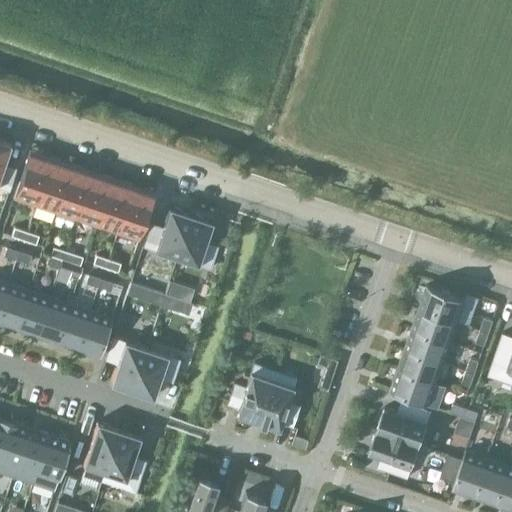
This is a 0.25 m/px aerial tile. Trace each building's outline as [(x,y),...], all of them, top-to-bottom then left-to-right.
[(0,139),(0,186),(8,189),(15,167),(3,163),(10,142),(0,139)] [(29,150),(13,197),(35,204),(51,157),(29,150)] [(51,157),(35,204),(55,211),(71,164),(51,157)] [(71,164),(55,211),(76,218),(92,170),(71,164)] [(92,170),(76,218),(96,225),(112,177),(92,170)] [(112,177),(96,225),(117,232),(133,184),(112,177)] [(154,191),(133,184),(117,232),(138,239),(154,191)] [(143,245),(176,256),(190,213),(169,206),(162,226),(150,222),(143,245)] [(212,220),(190,213),(176,256),(210,267),(217,245),(205,240),(212,220)] [(26,231),(13,227),(10,235),(23,239),(26,231)] [(39,235),(26,231),(23,239),(36,244),(39,235)] [(16,259),(19,250),(6,246),(3,255),(16,259)] [(65,250),(52,246),(50,255),(61,259),(62,259),(65,250)] [(19,250),(16,259),(28,264),(31,254),(19,250)] [(78,254),(65,250),(62,259),(75,263),(78,254)] [(61,259),(49,254),(46,263),(58,267),(61,259)] [(108,258),(95,254),(93,263),(105,267),(108,258)] [(121,262),(108,258),(105,267),(118,271),(121,262)] [(58,267),(58,269),(79,276),(80,271),(82,265),(80,265),(75,263),(74,263),(62,259),(61,259),(58,267)] [(98,286),(101,278),(88,273),(85,282),(98,286)] [(113,282),(101,278),(98,286),(110,291),(113,282)] [(0,304),(0,323),(15,328),(28,290),(7,283),(0,304)] [(427,285),(419,308),(457,321),(465,299),(466,299),(466,298),(427,284),(426,285),(427,285)] [(152,289),(149,301),(159,304),(163,293),(152,289)] [(15,328),(36,335),(49,297),(28,290),(15,328)] [(163,293),(159,304),(170,308),(174,296),(163,293)] [(57,342),(70,303),(49,297),(36,335),(57,342)] [(78,349),(91,310),(70,303),(57,342),(78,349)] [(457,321),(419,308),(412,328),(450,342),(457,321)] [(98,356),(111,317),(91,310),(78,349),(98,356)] [(489,332),(493,320),(484,317),(480,329),(489,332)] [(443,362),(450,342),(412,328),(405,349),(443,362)] [(484,345),(489,332),(480,329),(476,342),(484,345)] [(146,346),(112,335),(104,358),(117,362),(110,382),(132,390),(146,346)] [(146,346),(132,390),(153,397),(160,377),(172,381),(180,358),(146,346)] [(405,349),(398,369),(436,383),(436,382),(443,362),(405,349)] [(488,375),(511,383),(511,353),(511,355),(497,350),(488,375)] [(479,361),(470,358),(466,370),(474,373),(479,361)] [(236,413),(257,421),(275,369),(254,362),(246,385),(234,382),(227,403),(238,407),(236,413)] [(296,376),(275,369),(257,421),(279,428),(281,422),(292,426),(300,404),(288,400),(296,376)] [(390,391),(438,407),(445,386),(445,385),(436,382),(436,383),(398,369),(390,391)] [(474,373),(466,370),(461,383),(470,386),(474,373)] [(323,379),(321,387),(328,389),(331,382),(323,379)] [(377,428),(420,443),(431,410),(409,402),(404,414),(384,407),(377,428)] [(453,403),(450,411),(463,416),(466,407),(453,403)] [(466,407),(463,416),(475,420),(478,411),(466,407)] [(28,427),(8,420),(0,442),(0,471),(12,475),(28,427)] [(101,480),(119,428),(97,421),(83,464),(104,471),(101,480)] [(33,482),(49,434),(28,427),(12,475),(33,482)] [(119,428),(101,480),(135,492),(146,459),(134,455),(140,435),(119,428)] [(389,457),(385,469),(408,477),(420,443),(377,428),(369,450),(389,457)] [(49,434),(33,482),(54,489),(70,441),(49,434)] [(294,434),(291,443),(305,447),(308,439),(294,434)] [(473,496),(487,458),(466,450),(463,459),(459,470),(452,489),(473,496)] [(450,454),(446,466),(459,470),(463,459),(450,454)] [(507,465),(487,458),(473,496),(494,503),(507,465)] [(494,503),(511,509),(511,466),(507,465),(494,503)] [(184,511),(225,511),(231,496),(213,490),(217,481),(198,474),(184,511)] [(277,511),(261,506),(264,497),(246,491),(238,511),(277,511)] [(57,501),(53,511),(87,511),(88,511),(87,511),(69,505),(67,511),(56,507),(58,502),(57,501)]
